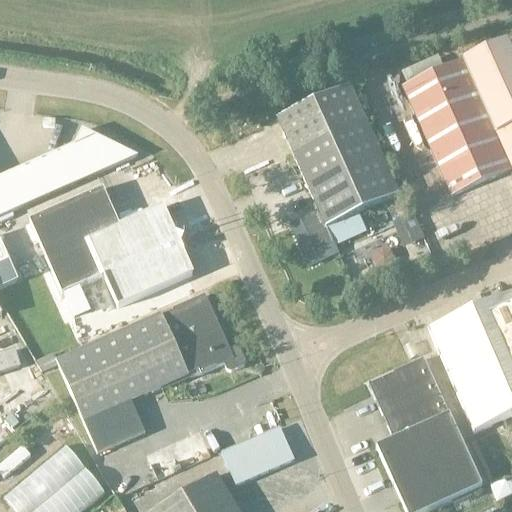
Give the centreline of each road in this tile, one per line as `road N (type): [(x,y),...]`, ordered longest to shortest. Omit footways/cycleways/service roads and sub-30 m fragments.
road 1 (unclassified): [(287,359),(203,171),(174,134),(105,95),(0,78)]
road 2 (unclassified): [(287,359),(511,262)]
road 3 (unclassified): [(349,511),(287,359)]
